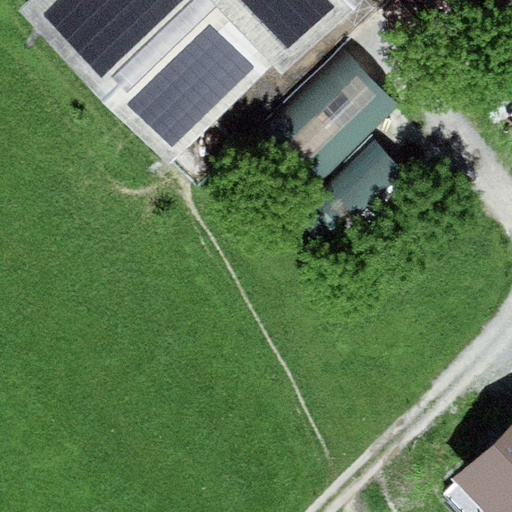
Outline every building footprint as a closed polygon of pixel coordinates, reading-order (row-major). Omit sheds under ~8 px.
[(273,66),(210,0),(31,0),(23,8),(172,163),(273,66)] [(210,0),(273,66),(282,75),(360,0),(210,0)] [(511,0),(482,0),(511,30),(511,0)] [(344,50),(243,147),(297,203),(398,106),(344,50)] [(375,142),(299,216),(344,263),(421,190),(375,142)]
